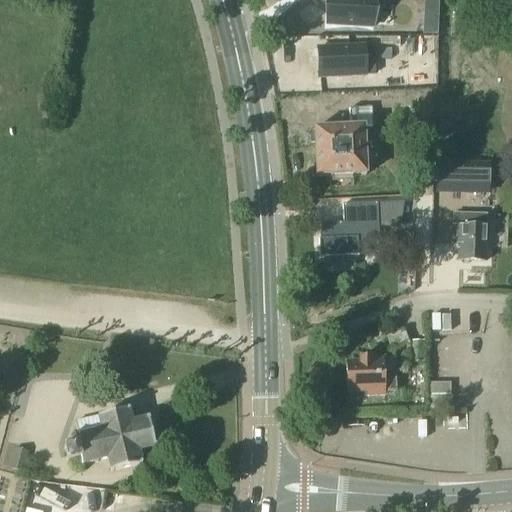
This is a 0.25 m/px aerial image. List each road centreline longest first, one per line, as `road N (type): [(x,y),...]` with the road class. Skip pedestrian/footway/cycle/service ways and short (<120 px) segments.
road 1 (primary): [(263,344),(251,143),(220,0)]
road 2 (residential): [(263,344),(294,345),(419,306),(511,308)]
road 3 (secondary): [(261,486),(394,497),(511,492)]
road 4 (track): [(242,342),(0,314)]
road 5 (primary): [(261,486),(263,344)]
